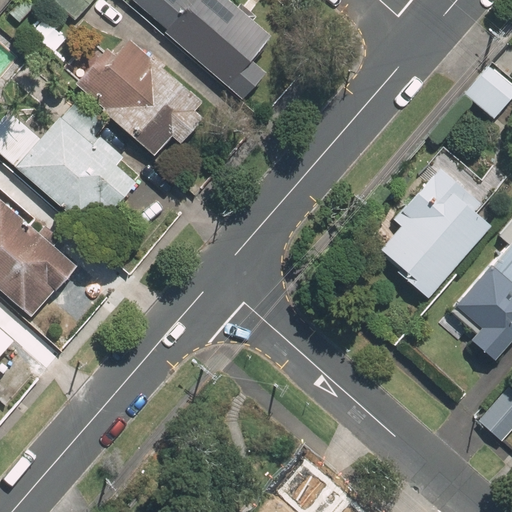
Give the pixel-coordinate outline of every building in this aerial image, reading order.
[(43,0),(71,26),(94,0),(43,0)] [(236,103),(266,71),(254,59),(276,36),(237,0),(194,0),(193,0),(128,0),(236,103)] [(197,101),(156,63),(127,32),(106,52),(92,37),(61,66),(148,159),(167,141),(176,150),(207,122),(191,106),(197,101)] [(511,87),(491,67),(465,93),(491,119),(511,98),(511,87)] [(37,140),(6,111),(0,117),(0,158),(84,236),(135,181),(116,165),(124,157),(68,106),(37,140)] [(441,162),(391,218),(399,226),(378,249),(407,275),(402,281),(423,299),(486,229),(472,216),(485,201),(441,162)] [(0,295),(31,324),(76,274),(0,205),(0,295)] [(511,215),(497,235),(503,240),(452,303),(477,323),(467,337),(493,358),(511,333),(511,215)] [(0,361),(15,344),(0,330),(0,361)] [(511,390),(502,383),(471,419),(498,441),(511,424),(511,390)]
